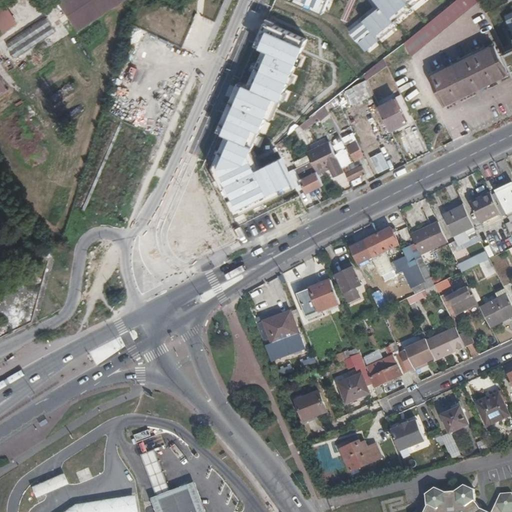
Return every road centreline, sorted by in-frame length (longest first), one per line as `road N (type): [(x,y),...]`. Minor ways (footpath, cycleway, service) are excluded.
road 1 (residential): [(242,0),(136,242),(140,281),(157,313)]
road 2 (secondary): [(310,233),(511,134)]
road 3 (secondary): [(157,313),(0,400)]
road 4 (secondary): [(310,233),(157,313)]
road 5 (residential): [(251,451),(197,356),(189,318)]
road 6 (secondary): [(189,318),(310,233)]
road 7 (residential): [(384,410),(511,352)]
